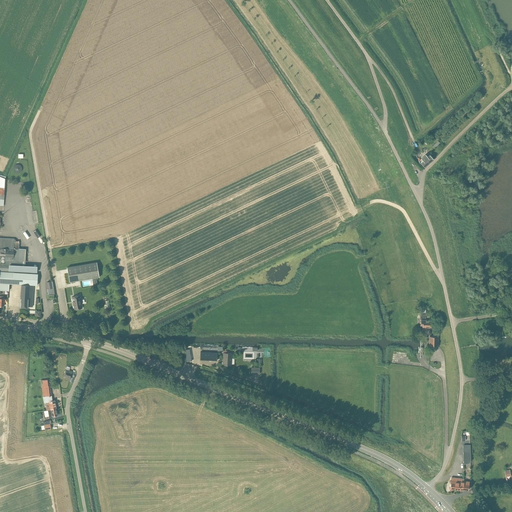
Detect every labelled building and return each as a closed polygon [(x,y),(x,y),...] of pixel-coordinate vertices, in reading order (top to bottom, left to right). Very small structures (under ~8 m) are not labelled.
[(424,167),(425,167),(434,159),(432,157),(430,155),(428,157),(426,155),(422,158),(424,161),(421,163),(424,167)] [(31,266),(23,266),(24,249),(19,249),(19,242),(16,242),(16,240),(14,239),(0,237),(0,270),(31,272),(37,273),(37,266),(31,266)] [(70,282),(99,277),(97,262),(67,267),(70,282)] [(0,290),(9,291),(9,284),(13,284),(37,285),(37,274),(13,272),(0,271),(0,290)] [(55,298),(52,281),(51,281),(47,282),(48,289),(47,289),(48,293),(47,293),(47,299),(55,298)] [(28,306),(32,307),(33,285),(21,285),(20,307),(28,307),(28,306)] [(79,295),(72,296),(74,309),(81,308),(81,304),(82,303),(81,299),(80,300),(79,295)] [(200,351),(200,359),(216,360),(217,352),(200,351)] [(223,353),(222,364),(231,365),(231,353),(223,353)] [(48,402),(48,407),(49,410),(56,408),(55,401),(48,402)] [(49,410),(48,410),(49,418),(53,417),(52,416),(57,415),(56,409),(56,408),(49,410)] [(459,488),(460,480),(460,478),(451,477),(450,488),(459,489),(459,488)] [(460,480),(459,488),(468,489),(469,481),(464,481),(464,478),(460,478),(460,480)]
